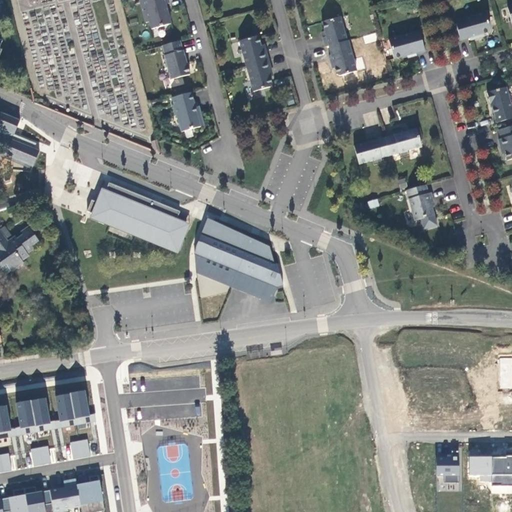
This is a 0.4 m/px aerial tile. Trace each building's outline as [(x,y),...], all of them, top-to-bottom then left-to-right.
[(168,0),(139,0),(148,31),(169,26),(163,5),(169,4),(168,0)] [(455,21),(460,41),(469,38),(470,41),(478,38),(477,36),(488,33),(490,30),(485,13),(455,21)] [(322,38),(325,47),(328,46),(347,41),(340,17),(322,22),(326,37),(322,38)] [(415,53),(424,50),(419,31),(388,40),(394,59),(407,55),(407,58),(416,56),(415,53)] [(246,66),(268,60),(265,50),(262,51),(258,36),(239,41),(246,66)] [(181,39),(156,46),(168,87),(192,80),(181,39)] [(347,41),(328,46),(331,55),(329,56),(331,64),(333,63),(336,73),(336,74),(339,76),(356,71),(348,41),(347,41)] [(355,58),(358,70),(364,68),(362,57),(355,58)] [(270,71),(268,60),(246,66),(253,92),(270,87),(271,85),(267,71),(270,71)] [(491,102),(496,123),(511,118),(511,107),(506,87),(486,92),(489,103),(491,102)] [(198,92),(164,100),(173,137),(207,129),(198,92)] [(511,126),(498,130),(501,139),(498,140),(501,148),(503,147),(507,161),(511,159),(511,126)] [(393,135),(385,137),(390,156),(399,153),(400,158),(409,155),(408,151),(421,147),(416,128),(402,132),(402,130),(393,132),(393,135)] [(390,156),(385,137),(376,139),(375,137),(366,140),(367,142),(353,146),(359,164),(372,161),(373,165),(383,163),(381,158),(390,156)] [(161,155),(157,141),(150,142),(153,152),(161,155)] [(92,200),(87,211),(177,248),(185,229),(175,224),(180,212),(109,183),(106,190),(101,188),(96,202),(92,200)] [(428,194),(426,185),(406,191),(415,221),(421,219),(423,218),(424,221),(435,218),(431,203),(433,202),(430,193),(428,194)] [(370,209),(379,206),(377,199),(367,202),(370,209)] [(424,221),(423,218),(421,219),(424,229),(437,225),(435,218),(424,221)] [(195,254),(196,274),(271,303),(278,287),(283,286),(277,264),(275,265),(269,247),(207,219),(197,245),(195,254)] [(0,243),(2,246),(0,247),(0,268),(6,265),(11,271),(23,262),(21,260),(28,255),(26,253),(33,248),(31,245),(38,241),(28,227),(21,232),(22,234),(16,238),(15,236),(8,241),(1,231),(0,232),(0,243)] [(0,268),(0,269),(4,275),(11,271),(6,265),(0,268)] [(511,357),(500,358),(500,388),(511,387),(511,357)] [(85,391),(55,397),(59,421),(90,416),(85,391)] [(46,398),(16,404),(20,428),(51,423),(46,398)] [(7,405),(0,406),(0,431),(11,430),(7,405)] [(87,440),(70,442),(73,460),(90,457),(87,440)] [(47,446),(31,449),(34,466),(51,463),(47,446)] [(7,453),(0,454),(0,472),(11,471),(7,453)] [(458,456),(436,456),(436,476),(460,475),(458,456)] [(492,456),(469,456),(469,474),(479,475),(479,482),(491,483),(492,456)] [(511,456),(492,456),(492,485),(511,485),(511,456)] [(99,480),(76,485),(80,506),(103,501),(99,480)] [(76,485),(50,491),(52,511),(80,506),(76,485)] [(50,491),(25,495),(28,511),(51,511),(52,511),(50,491)] [(28,511),(25,495),(1,499),(2,511),(28,511)]
